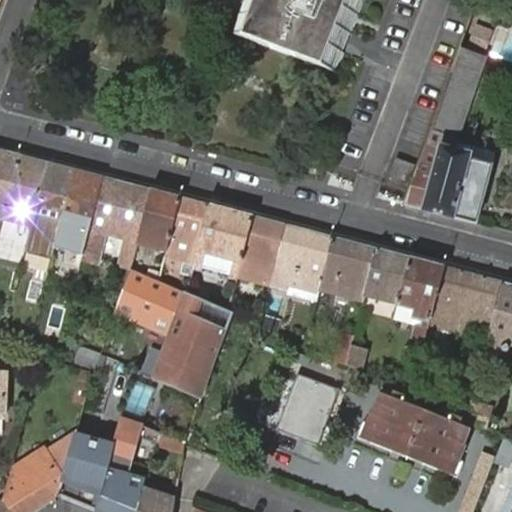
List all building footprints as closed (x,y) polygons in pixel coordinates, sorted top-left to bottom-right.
[(266,0),(271,2),(264,20),(249,14),(241,36),(331,70),(339,49),(323,43),(330,23),(346,30),(357,0),(266,0)] [(271,2),(266,0),(245,0),(242,11),(249,14),(264,20),(271,2)] [(366,0),(357,0),(346,30),(354,33),(366,0)] [(241,36),(249,14),(242,11),(233,33),(241,36)] [(354,33),(346,30),(330,23),(323,43),(339,49),(346,52),(354,33)] [(483,47),(488,30),(474,26),(469,43),(483,47)] [(346,52),(339,49),(331,70),(339,73),(346,52)] [(461,49),(406,207),(476,224),(491,169),(468,162),(469,157),(450,150),(483,58),(461,49)] [(0,220),(1,221),(17,157),(0,152),(0,220)] [(17,157),(1,221),(29,227),(45,164),(17,157)] [(391,180),(409,187),(416,168),(398,161),(391,180)] [(58,234),(74,171),(45,164),(29,227),(24,249),(52,255),(54,249),(58,234)] [(100,178),(74,171),(58,234),(54,249),(80,255),(84,240),(100,178)] [(84,240),(84,244),(80,255),(99,260),(105,234),(128,239),(126,248),(134,249),(135,244),(150,191),(100,178),(84,240)] [(180,198),(150,191),(135,244),(166,250),(180,198)] [(211,207),(180,198),(166,250),(164,257),(172,259),(174,249),(189,253),(187,262),(194,264),(211,207)] [(260,283),(270,286),(285,226),(254,217),(238,278),(245,280),(248,269),(263,272),(260,283)] [(285,226),(270,286),(285,289),(283,296),(290,297),(292,291),(317,297),(318,294),(333,239),(285,226)] [(333,239),(318,294),(361,305),(376,251),(333,239)] [(174,249),(172,259),(187,262),(189,253),(174,249)] [(376,251),(361,305),(368,308),(369,301),(396,307),(409,260),(376,251)] [(396,307),(393,323),(411,328),(406,350),(420,354),(426,329),(442,269),(409,260),(396,307)] [(115,313),(170,339),(186,293),(128,269),(115,313)] [(245,280),(260,283),(263,272),(248,269),(245,280)] [(442,269),(426,329),(456,336),(472,277),(442,269)] [(456,336),(453,351),(460,353),(463,339),(485,344),(501,284),(472,277),(456,336)] [(511,286),(501,284),(485,344),(482,354),(492,358),(511,345),(511,286)] [(155,380),(203,399),(234,313),(228,311),(186,293),(170,339),(155,380)] [(354,330),(344,367),(361,375),(363,364),(365,355),(361,355),(366,334),(354,330)] [(70,366),(97,373),(101,355),(74,348),(70,366)] [(363,364),(361,375),(377,382),(380,371),(363,364)] [(69,401),(85,405),(90,387),(94,374),(76,370),(69,401)] [(340,390),(297,374),(276,430),(319,446),(340,390)] [(139,419),(152,390),(132,381),(119,410),(139,419)] [(364,422),(358,438),(458,480),(464,463),(458,461),(461,451),(458,450),(464,434),(456,431),(458,423),(442,417),(439,424),(412,413),(415,406),(399,399),(396,407),(385,402),(379,417),(375,416),(372,425),(364,422)] [(173,511),(176,500),(146,489),(148,481),(132,475),(145,425),(147,422),(124,415),(115,450),(98,511),(173,511)] [(37,511),(61,498),(61,497),(78,439),(80,434),(50,454),(47,451),(43,446),(14,467),(7,497),(6,502),(11,511),(37,511)] [(61,497),(96,511),(98,511),(115,450),(88,442),(78,439),(61,497)] [(505,467),(510,444),(497,441),(491,463),(505,467)] [(511,486),(499,511),(509,511),(511,506),(511,486)] [(0,511),(11,511),(6,502),(7,497),(0,501),(0,511)]
